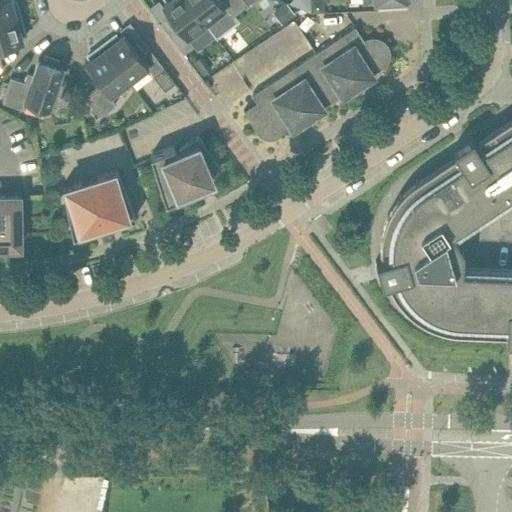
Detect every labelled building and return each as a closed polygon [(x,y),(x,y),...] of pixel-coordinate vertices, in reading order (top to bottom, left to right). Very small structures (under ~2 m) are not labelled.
[(0,0),(0,22),(21,17),(16,0),(14,0),(11,1),(11,0),(0,0)] [(205,22),(188,0),(166,0),(167,1),(162,5),(171,16),(166,20),(173,29),(168,33),(183,53),(194,45),(187,36),(205,22)] [(188,0),(205,22),(217,38),(237,22),(232,16),(248,4),(244,0),(188,0)] [(25,34),(21,17),(0,22),(0,68),(3,68),(0,57),(0,53),(10,51),(9,45),(22,41),(21,35),(25,34)] [(364,40),(355,26),(315,52),(343,94),(372,74),(372,73),(382,66),(386,62),(388,57),(388,51),(388,48),(386,44),(383,41),(380,39),(376,38),(372,37),(368,38),(364,40)] [(116,34),(102,44),(129,80),(147,66),(164,90),(175,82),(149,47),(144,51),(137,41),(132,45),(124,34),(119,37),(116,34)] [(129,80),(102,44),(87,55),(90,59),(85,63),(94,74),(89,78),(96,87),(84,96),(100,116),(115,105),(111,94),(129,80)] [(343,94),(315,52),(252,94),(258,102),(245,110),(244,109),(243,110),(256,130),(260,133),(262,135),(267,136),(271,137),(275,136),(277,135),(292,126),(293,127),(323,107),(322,106),(341,93),(342,94),(343,94)] [(24,81),(11,77),(2,101),(23,108),(25,101),(48,109),(51,102),(58,103),(67,104),(67,105),(69,105),(65,81),(64,81),(64,83),(57,82),(63,66),(59,65),(60,61),(44,55),(43,60),(38,58),(33,74),(27,72),(24,81)] [(511,115),(475,140),(472,135),(452,148),(455,153),(415,180),(406,187),(398,195),(394,201),(390,208),(387,215),(384,222),(382,229),(381,236),(380,244),(380,248),(380,256),(381,258),(375,260),(382,283),(387,281),(392,290),(394,294),(398,300),(401,303),(406,308),(409,311),(415,316),(418,318),(421,320),(428,323),(435,326),(446,329),(449,330),(453,331),(457,331),(505,333),(505,339),(511,339),(511,269),(462,267),(463,248),(452,232),(511,191),(511,115)] [(150,155),(165,203),(195,191),(193,187),(212,179),(209,172),(219,166),(199,135),(175,150),(173,145),(150,155)] [(89,178),(103,222),(116,218),(117,222),(136,216),(117,169),(89,178)] [(90,226),(103,222),(89,178),(62,186),(72,236),(91,230),(90,226)] [(0,246),(19,246),(18,196),(0,195),(0,246)]
